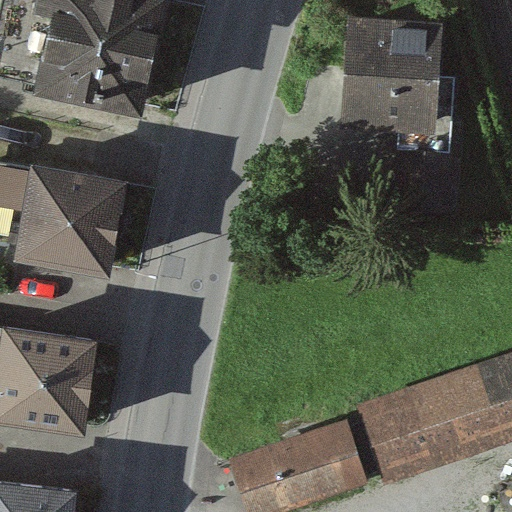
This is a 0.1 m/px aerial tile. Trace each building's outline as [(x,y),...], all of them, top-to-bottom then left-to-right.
[(158,0),(0,0),(0,61),(141,89),(158,0)] [(444,2),(418,0),(347,0),(340,119),(402,123),(401,138),(454,141),(459,66),(441,64),(444,2)] [(33,156),(0,150),(0,227),(15,230),(14,238),(110,254),(126,157),(36,142),(33,156)] [(1,318),(0,318),(0,400),(89,412),(101,318),(3,305),(1,318)] [(511,340),(360,392),(387,473),(511,430),(511,340)] [(347,407),(228,448),(249,507),(368,467),(347,407)] [(0,511),(73,511),(78,467),(0,458),(0,511)]
